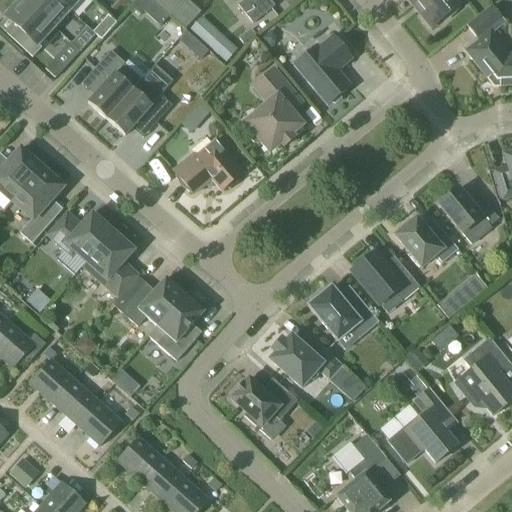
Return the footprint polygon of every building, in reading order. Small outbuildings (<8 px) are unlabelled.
[(6,18),(14,26),(6,35),(32,59),(41,49),(37,45),(53,28),(23,0),(6,18)] [(53,28),(69,11),(56,0),(22,0),(23,0),(53,28)] [(56,0),(69,11),(78,0),(56,0)] [(138,0),(131,8),(140,16),(153,1),(152,0),(138,0)] [(240,0),(242,2),(237,6),(252,24),(274,7),(268,0),(240,0)] [(410,0),(424,17),(422,19),(429,27),(431,25),(433,28),(442,20),(444,22),(453,15),(451,13),(459,7),(453,0),(410,0)] [(186,1),(171,17),(185,30),(200,14),(186,1)] [(511,55),(508,56),(490,33),(504,22),(491,6),(466,26),(479,42),(466,52),(492,85),(500,84),(500,86),(511,85),(511,55)] [(108,16),(93,34),(95,36),(101,41),(116,24),(108,16)] [(75,19),(61,35),(68,42),(83,26),(75,19)] [(202,21),(190,35),(210,52),(222,38),(202,21)] [(80,53),(95,36),(93,34),(87,28),(71,45),(80,53)] [(184,30),(175,40),(197,60),(206,50),(184,30)] [(250,30),(238,40),(243,46),(254,35),(250,30)] [(327,107),(331,104),(335,105),(340,101),(340,96),(350,88),(337,72),(351,60),(333,37),(318,50),(316,47),(294,66),(327,107)] [(70,43),(45,70),(55,79),(80,53),(71,45),(70,43)] [(94,70),(108,82),(87,105),(106,121),(141,82),(123,66),(125,65),(110,52),(94,70)] [(269,155),(303,127),(291,113),(302,104),(274,70),(260,82),(274,99),(243,125),(269,155)] [(141,82),(106,121),(124,137),(144,115),(156,125),(172,107),(153,90),(151,91),(141,82)] [(181,129),(192,138),(211,116),(201,106),(181,129)] [(221,192),(225,189),(229,191),(238,183),(237,179),(241,175),(215,143),(195,159),(193,156),(173,172),(176,176),(175,177),(189,194),(190,193),(192,196),(211,181),(221,192)] [(0,192),(12,203),(41,170),(20,152),(2,172),(0,170),(0,192)] [(511,156),(506,159),(510,174),(495,178),(502,201),(511,197),(511,156)] [(32,246),(55,219),(44,209),(62,189),(41,170),(12,203),(31,221),(19,234),(32,246)] [(483,202),(474,210),(458,190),(438,207),(471,246),(490,230),(489,229),(498,221),(483,202)] [(81,227),(66,214),(46,236),(71,258),(75,255),(85,264),(112,234),(91,215),(81,227)] [(429,235),(416,219),(412,223),(409,220),(396,231),(398,234),(394,237),(421,270),(435,258),(442,265),(458,252),(438,228),(429,235)] [(118,300),(138,277),(123,264),(133,252),(112,234),(85,264),(96,274),(93,278),(118,300)] [(391,275),(374,253),(350,272),(379,307),(394,295),(401,304),(419,289),(400,267),(391,275)] [(511,268),(511,265),(508,259),(498,266),(504,275),(511,268)] [(156,328),(184,297),(165,280),(148,299),(139,291),(119,313),(137,328),(146,319),(156,328)] [(350,312),(330,289),(326,293),(323,290),(310,301),(312,304),(307,307),(337,343),(350,332),(357,341),(378,324),(361,304),(350,312)] [(33,291),(24,301),(36,311),(45,301),(33,291)] [(186,333),(203,313),(184,297),(156,328),(148,338),(176,363),(195,341),(186,333)] [(449,322),(460,312),(449,298),(437,308),(449,322)] [(0,337),(11,326),(0,316),(0,337)] [(29,342),(11,326),(0,337),(0,359),(13,371),(23,359),(29,364),(45,346),(34,336),(29,342)] [(311,356),(290,337),(284,344),(281,340),(270,352),(274,355),(268,361),(301,390),(317,372),(329,383),(342,368),(319,347),(311,356)] [(492,418),(511,401),(511,390),(499,374),(510,365),(490,340),(464,361),(471,371),(454,385),(474,409),(476,407),(484,408),(492,418)] [(409,363),(419,375),(428,368),(418,355),(409,363)] [(53,406),(74,382),(50,361),(29,385),(53,406)] [(235,395),(230,401),(246,415),(243,418),(255,428),(259,431),(270,441),(283,426),(279,423),(297,403),(278,386),(268,398),(262,393),(248,381),(243,386),(241,385),(234,394),(235,395)] [(76,427),(97,403),(74,382),(53,406),(76,427)] [(435,465),(457,447),(435,420),(446,411),(429,389),(416,400),(427,414),(404,433),(420,453),(423,451),(435,465)] [(100,448),(121,424),(97,403),(76,427),(100,448)] [(125,419),(133,426),(140,418),(131,411),(125,419)] [(140,484),(161,460),(138,439),(116,463),(140,484)] [(383,497),(401,481),(366,442),(355,452),(351,448),(334,463),(349,481),(351,479),(354,483),(335,499),(346,511),(377,511),(388,504),(383,497)] [(196,464),(187,456),(182,462),(191,471),(196,464)] [(163,505),(185,481),(161,460),(140,484),(163,505)] [(9,479),(24,493),(38,477),(23,463),(9,479)] [(221,487),(213,480),(208,486),(215,493),(221,487)] [(171,511),(199,511),(208,502),(185,481),(163,505),(171,511)] [(44,511),(79,511),(85,506),(61,484),(40,508),(44,511)]
